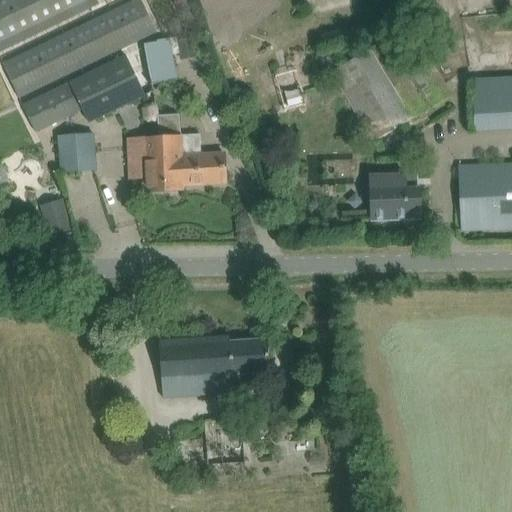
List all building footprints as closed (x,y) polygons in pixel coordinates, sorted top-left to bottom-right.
[(0,0),(0,51),(99,5),(96,0),(0,0)] [(157,33),(141,0),(136,0),(2,64),(19,99),(157,33)] [(373,142),(451,97),(413,33),(393,45),(389,39),(332,72),(373,142)] [(177,81),(170,39),(157,41),(157,43),(144,45),(151,85),(177,81)] [(145,96),(126,56),(22,106),(35,132),(82,110),(88,123),(145,96)] [(511,77),(472,80),(474,130),(511,128),(511,77)] [(296,114),(316,109),(311,87),(291,91),(296,114)] [(179,135),(178,114),(156,116),(158,137),(126,139),(129,179),(142,178),(143,193),(183,190),(183,186),(179,135)] [(61,174),(97,171),(94,134),(58,137),(61,174)] [(199,134),(179,135),(183,186),(225,184),(223,153),(200,154),(199,134)] [(511,164),(458,167),(462,231),(495,229),(495,231),(511,230),(511,164)] [(405,175),(371,176),(371,191),(372,221),(408,219),(408,212),(421,212),(420,190),(406,190),(405,175)] [(46,199),(49,210),(69,204),(65,193),(46,199)] [(71,209),(48,210),(49,225),(72,223),(71,209)] [(162,402),(233,399),(232,392),(238,392),(237,380),(271,378),(268,339),(230,342),(230,337),(159,342),(162,402)] [(242,420),(204,423),(208,466),(246,463),(242,420)]
